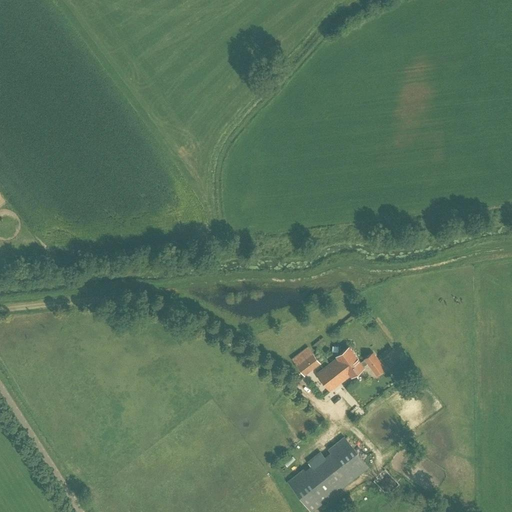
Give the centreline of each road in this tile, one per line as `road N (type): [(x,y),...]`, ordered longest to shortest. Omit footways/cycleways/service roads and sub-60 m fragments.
road 1 (unclassified): [(302,388),(165,309),(117,299),(0,311)]
road 2 (unclassified): [(78,511),(0,389)]
